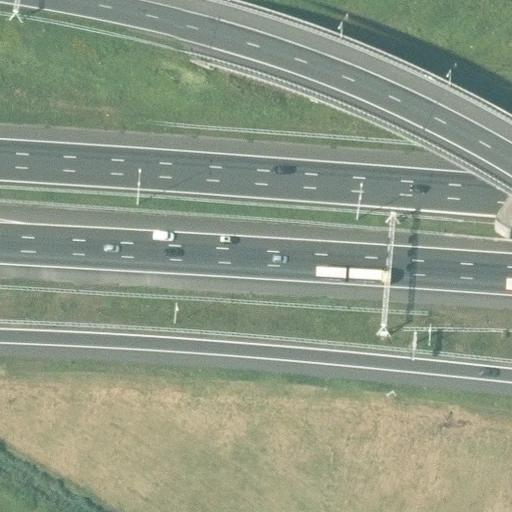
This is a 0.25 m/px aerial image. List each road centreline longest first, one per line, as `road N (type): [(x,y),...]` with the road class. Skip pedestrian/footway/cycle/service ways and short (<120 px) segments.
road 1 (motorway): [(511,200),(0,161)]
road 2 (motorway): [(0,339),(511,375)]
road 3 (motorway): [(0,244),(511,275)]
road 4 (motorway): [(511,168),(381,100),(268,54),(40,0)]
